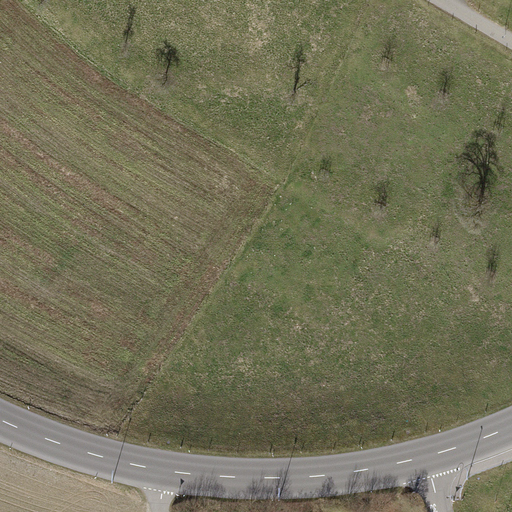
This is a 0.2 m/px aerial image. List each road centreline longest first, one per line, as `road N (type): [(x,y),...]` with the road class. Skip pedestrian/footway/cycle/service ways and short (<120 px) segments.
road 1 (tertiary): [(428,458),(260,480),(162,471)]
road 2 (tertiary): [(162,471),(77,454),(0,424)]
